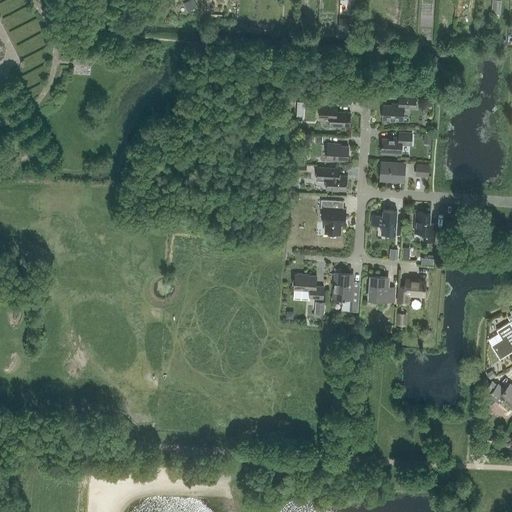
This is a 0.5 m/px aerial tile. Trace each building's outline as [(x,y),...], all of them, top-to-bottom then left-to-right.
[(191,0),(188,0),(182,3),(187,12),(196,7),(191,0)] [(492,0),(491,13),(500,14),(501,0),(492,0)] [(338,17),(337,28),(356,29),(357,18),(338,17)] [(404,120),(404,108),(416,108),(416,97),(399,96),(399,104),(396,104),(396,106),(383,105),(382,119),(404,120)] [(330,125),(350,126),(351,112),(337,111),(337,105),(319,104),(319,115),(330,116),(330,125)] [(412,145),(412,133),(399,132),(399,139),(383,138),(382,153),(401,154),(402,144),(412,145)] [(424,133),(423,143),(432,144),(432,133),(424,133)] [(348,160),(349,146),(336,146),(336,144),(328,143),(327,159),(348,160)] [(292,153),(292,163),(303,163),(303,154),(292,153)] [(403,179),(404,164),(383,163),(382,178),(403,179)] [(428,175),(429,164),(417,163),(416,175),(428,175)] [(347,190),(347,175),(340,175),(340,168),(317,167),(317,179),(327,179),(326,189),(347,190)] [(334,208),(335,200),(321,200),(321,207),(324,208),(323,224),(325,224),(325,232),(341,233),(341,225),(345,225),(346,208),(334,208)] [(402,234),(403,220),(397,219),(397,210),(383,210),(383,216),(372,215),(371,224),(382,225),(382,233),(402,234)] [(435,241),(436,223),(430,222),(430,213),(416,212),(415,232),(424,233),(424,240),(435,241)] [(390,248),(389,258),(398,259),(398,249),(390,248)] [(295,274),(294,299),(309,300),(310,297),(323,298),(324,286),(316,286),(317,275),(295,274)] [(336,274),(334,298),(342,298),(341,310),(358,311),(360,287),(352,287),(353,275),(336,274)] [(394,302),(395,288),(388,288),(389,278),(371,277),(370,298),(387,299),(386,301),(394,302)] [(425,296),(426,281),(406,280),(405,287),(399,287),(398,301),(409,302),(410,295),(425,296)] [(324,315),(325,303),(316,302),(316,314),(324,315)] [(396,313),(395,325),(405,326),(406,313),(396,313)] [(511,325),(509,322),(497,330),(502,338),(491,345),(500,359),(511,351),(511,325)] [(492,370),(486,373),(490,379),(496,376),(492,370)] [(492,380),(485,388),(485,390),(498,402),(505,408),(504,408),(504,409),(504,410),(504,411),(505,411),(505,412),(506,412),(506,413),(507,413),(508,412),(509,412),(511,409),(511,408),(511,384),(509,383),(504,389),(498,383),(496,385),(492,380)]
